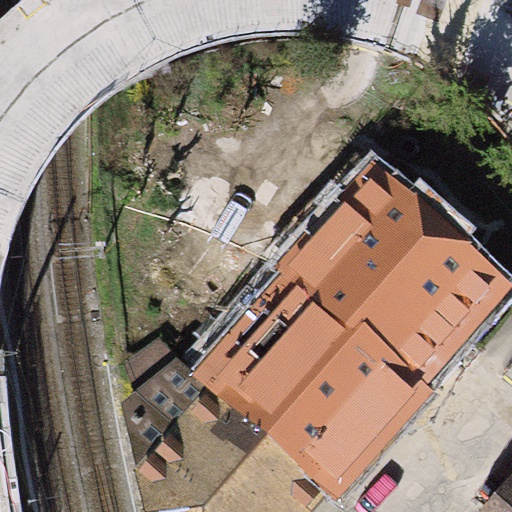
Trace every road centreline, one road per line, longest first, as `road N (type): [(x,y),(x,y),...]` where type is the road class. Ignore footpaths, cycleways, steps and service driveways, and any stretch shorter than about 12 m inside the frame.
road 1 (secondary): [(161,0),(92,33),(33,79),(0,124)]
road 2 (residential): [(421,511),(511,416)]
